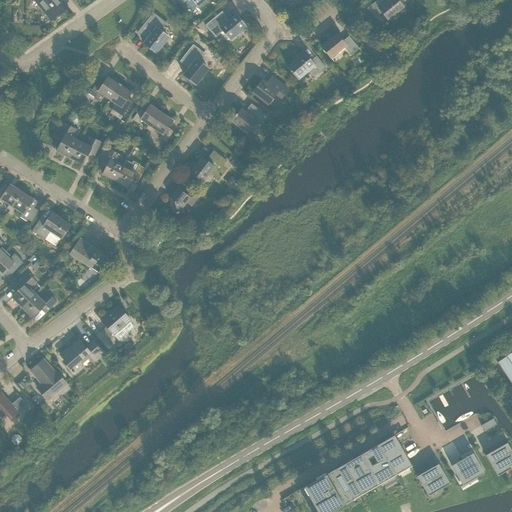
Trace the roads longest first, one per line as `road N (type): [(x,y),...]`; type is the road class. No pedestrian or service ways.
road 1 (residential): [(410,415),(280,490),(269,511)]
road 2 (residential): [(26,350),(124,277),(126,232)]
road 3 (secondary): [(254,450),(386,374)]
road 4 (secondary): [(386,374),(511,294)]
road 5 (residential): [(0,162),(13,162),(126,232)]
road 6 (residential): [(126,232),(210,118)]
road 7 (residential): [(0,52),(29,61),(115,0)]
road 8 (secondary): [(254,450),(147,511)]
